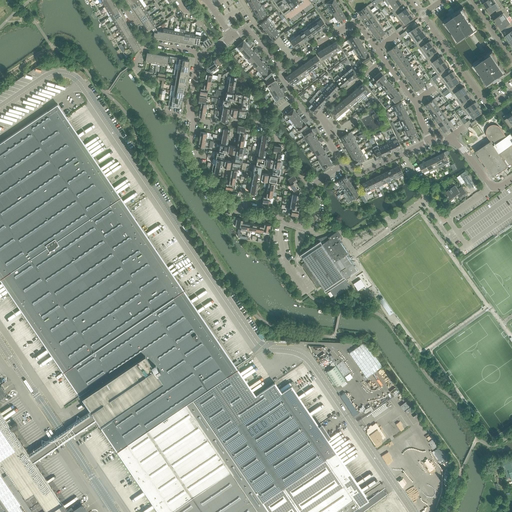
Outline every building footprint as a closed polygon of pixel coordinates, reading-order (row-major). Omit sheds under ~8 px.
[(135,0),(130,4),(133,8),(144,1),(142,0),(135,0)] [(290,0),(286,4),(289,8),(299,1),(297,0),(290,0)] [(391,4),(394,8),(391,10),(393,13),(399,10),(397,7),(402,3),(402,2),(403,1),(401,0),(395,0),(388,6),(391,4)] [(488,8),(487,9),(489,12),(490,12),(491,13),(491,12),(496,9),(499,12),(504,8),(498,0),(487,8),(488,8)] [(105,6),(107,11),(108,11),(116,6),(113,1),(105,6)] [(147,5),(144,1),(133,8),(136,13),(144,7),(147,5)] [(259,2),(251,6),(254,10),(261,6),(259,2)] [(329,8),(332,12),(340,8),(337,3),(329,8)] [(261,6),(254,10),(256,15),(264,10),(266,9),(263,5),(261,6)] [(368,5),(358,12),(362,17),(371,10),(368,5)] [(108,11),(110,16),(119,11),(116,6),(108,11)] [(136,13),(139,17),(147,12),(144,7),(136,13)] [(446,19),(443,21),(450,29),(451,29),(452,31),(451,32),(457,41),(463,37),(464,36),(464,35),(469,32),(469,33),(477,28),(470,19),(469,20),(468,17),(463,7),(455,13),(456,14),(451,17),(451,16),(448,17),(448,18),(447,18),(446,19)] [(332,12),(335,17),(342,12),(340,8),(332,12)] [(406,9),(401,12),(399,10),(393,13),(399,21),(410,13),(409,13),(410,12),(408,9),(407,9),(406,8),(406,9)] [(501,15),(495,19),(496,20),(495,21),(497,23),(498,23),(498,24),(509,16),(504,8),(499,12),(501,15)] [(264,10),(256,15),(259,19),(266,15),(264,10)] [(362,17),(365,21),(374,14),(371,10),(362,17)] [(110,16),(113,20),(122,15),(119,11),(110,16)] [(139,17),(142,22),(150,16),(147,12),(139,17)] [(336,23),(338,22),(345,17),(342,12),(335,17),(333,18),(336,23)] [(411,14),(410,13),(399,21),(402,19),(405,24),(413,18),(414,18),(413,17),(414,16),(411,14)] [(365,21),(368,26),(377,19),(374,14),(365,21)] [(113,20),(116,25),(124,20),(122,15),(113,20)] [(142,22),(145,26),(153,20),(150,16),(142,22)] [(499,25),(498,25),(500,28),(501,28),(502,29),(507,25),(510,28),(511,26),(511,19),(509,16),(498,24),(499,25)] [(263,28),(270,23),(272,21),(269,17),(260,24),(263,28)] [(320,17),(315,20),(322,29),(327,26),(320,17)] [(368,26),(371,30),(380,23),(377,19),(368,26)] [(116,25),(119,30),(127,25),(124,20),(116,25)] [(149,31),(157,25),(153,20),(145,26),(149,31)] [(315,20),(311,23),(313,25),(318,32),(322,29),(315,20)] [(263,28),(267,32),(274,27),(270,23),(263,28)] [(311,23),(306,26),(308,28),(313,36),(318,32),(313,25),(311,23)] [(371,30),(374,34),(384,28),(380,23),(371,30)] [(119,30),(121,34),(122,34),(130,29),(127,25),(119,30)] [(419,26),(408,33),(411,38),(422,30),(422,29),(420,26),(419,25),(418,26),(419,26)] [(306,26),(302,29),(304,32),(309,39),(313,36),(308,28),(306,26)] [(267,32),(270,36),(277,31),(274,27),(267,32)] [(158,31),(156,28),(153,30),(155,32),(154,37),(162,38),(163,32),(158,31)] [(377,39),(385,33),(382,29),(384,28),(374,34),(377,39)] [(122,34),(124,39),(133,34),(130,29),(122,34)] [(302,29),(298,33),(299,35),(305,42),(309,39),(304,32),(302,29)] [(422,30),(411,38),(415,43),(413,45),(415,47),(417,46),(422,42),(420,39),(426,35),(425,34),(426,33),(423,31),(422,30)] [(273,40),(280,35),(277,31),(270,36),(273,40)] [(124,39),(127,43),(127,44),(135,38),(133,34),(124,39)] [(299,35),(295,38),(300,45),(305,42),(299,35)] [(356,35),(349,39),(352,44),(359,40),(356,35)] [(127,44),(130,48),(138,43),(135,38),(127,44)] [(211,43),(207,38),(203,41),(200,41),(200,44),(201,44),(204,48),(211,43)] [(290,41),(296,48),(300,45),(295,38),(290,41)] [(352,44),(354,49),(362,44),(359,40),(352,44)] [(243,41),(237,47),(240,51),(247,45),(243,41)] [(341,49),(336,41),(331,44),(336,52),(341,49)] [(422,42),(417,46),(422,54),(433,46),(433,45),(432,41),(431,42),(430,41),(424,45),(422,42)] [(133,53),(141,48),(138,43),(130,48),(133,53)] [(331,44),(327,47),(331,55),(333,57),(337,54),(336,52),(331,44)] [(354,49),(357,53),(365,49),(362,44),(354,49)] [(247,45),(240,51),(244,55),(251,49),(247,45)] [(396,46),(388,51),(392,56),(400,50),(396,46)] [(433,46),(422,54),(428,61),(433,58),(431,55),(437,51),(436,50),(437,49),(434,46),(433,46)] [(327,47),(322,50),(327,58),(331,55),(327,47)] [(244,55),(242,57),(246,61),(254,53),(251,49),(244,55)] [(365,49),(357,53),(355,55),(358,59),(367,53),(365,49)] [(317,53),(322,60),(327,58),(322,50),(317,53)] [(392,56),(395,60),(403,54),(400,50),(392,56)] [(479,60),(472,64),(479,73),(480,72),(482,74),(481,75),(486,85),(489,82),(491,81),(494,79),(493,78),(497,75),(498,76),(506,71),(499,62),(498,63),(497,61),(498,60),(492,50),(485,55),(486,57),(480,60),(480,59),(479,60)] [(254,53),(246,61),(250,65),(251,63),(258,57),(254,53)] [(361,64),(370,58),(367,53),(358,59),(361,64)] [(395,60),(398,64),(406,59),(403,54),(395,60)] [(321,62),(316,55),(312,58),(317,66),(321,62)] [(218,56),(213,60),(214,62),(217,66),(222,62),(218,56)] [(433,58),(428,61),(433,69),(444,61),(444,60),(443,57),(442,57),(441,56),(435,60),(433,58)] [(258,57),(251,63),(255,67),(262,61),(258,57)] [(312,58),(307,62),(313,69),(317,66),(312,58)] [(398,64),(401,69),(409,63),(406,59),(398,64)] [(262,61),(255,67),(259,71),(265,65),(262,61)] [(437,75),(432,79),(433,81),(439,77),(444,73),(442,70),(448,66),(447,65),(448,64),(445,62),(444,61),(433,69),(437,75)] [(207,67),(206,73),(212,75),(213,72),(212,71),(218,67),(217,66),(214,62),(208,66),(207,67)] [(307,62),(303,65),(308,72),(313,69),(307,62)] [(401,69),(404,73),(412,68),(409,63),(401,69)] [(259,71),(256,73),(260,77),(261,76),(262,75),(269,69),(265,65),(259,71)] [(310,74),(308,72),(303,65),(299,68),(305,77),(310,74)] [(357,74),(351,67),(347,71),(354,79),(356,77),(355,76),(357,74)] [(299,68),(294,71),(301,80),(305,77),(299,68)] [(404,73),(407,78),(408,78),(415,72),(412,68),(404,73)] [(262,75),(261,76),(265,81),(266,79),(272,73),(269,69),(262,75)] [(294,71),(290,74),(297,84),(301,80),(294,71)] [(351,79),(352,80),(354,79),(347,71),(343,74),(349,81),(351,79)] [(380,72),(373,78),(377,82),(384,76),(380,72)] [(408,78),(411,82),(419,76),(415,72),(408,78)] [(444,73),(439,77),(445,85),(447,83),(447,82),(456,77),(455,76),(456,75),(454,72),(453,73),(452,72),(446,76),(444,73)] [(285,78),(291,85),(292,87),(297,84),(290,74),(285,78)] [(348,84),(347,83),(349,81),(343,74),(339,77),(346,85),(348,84)] [(227,80),(226,83),(228,83),(235,84),(236,77),(234,77),(230,76),(229,80),(227,80)] [(377,82),(380,86),(387,80),(384,76),(377,82)] [(411,82),(414,86),(422,81),(419,76),(411,82)] [(265,82),(268,86),(276,82),(273,77),(265,82)] [(335,81),(341,88),(343,86),(344,87),(346,85),(339,77),(335,81)] [(456,77),(447,82),(447,83),(451,87),(448,89),(450,92),(455,88),(453,86),(459,82),(458,80),(459,80),(457,77),(456,77)] [(380,86),(384,90),(391,84),(387,80),(380,86)] [(340,88),(332,81),(328,85),(335,91),(337,89),(338,90),(340,88)] [(417,91),(425,85),(422,81),(414,86),(417,91)] [(268,86),(266,88),(269,92),(279,86),(276,82),(268,86)] [(365,94),(366,96),(370,92),(363,84),(359,87),(365,94)] [(384,90),(387,94),(394,89),(391,84),(384,90)] [(334,94),(333,93),(335,91),(328,85),(325,89),(332,96),(334,94)] [(269,92),(272,97),(281,91),(279,86),(269,92)] [(359,87),(355,91),(360,98),(365,94),(359,87)] [(455,88),(450,92),(452,95),(456,100),(458,98),(467,92),(466,91),(467,91),(465,87),(464,88),(463,87),(457,91),(455,88)] [(330,97),(331,98),(332,96),(325,89),(321,92),(328,99),(330,97)] [(387,94),(391,98),(398,93),(394,89),(387,94)] [(321,92),(319,90),(315,94),(326,103),(327,101),(326,100),(328,99),(321,92)] [(280,100),(279,99),(284,96),(281,91),(272,97),(275,101),(273,102),(275,104),(280,100)] [(355,91),(351,94),(356,101),(360,98),(355,91)] [(458,98),(456,100),(461,107),(461,108),(466,104),(464,101),(470,97),(469,96),(470,95),(468,92),(467,93),(467,92),(458,98)] [(394,103),(401,97),(398,93),(391,98),(394,103)] [(312,97),(314,100),(321,106),(323,104),(324,105),(326,103),(315,94),(312,97)] [(351,94),(346,98),(352,104),(356,101),(351,94)] [(170,96),(169,101),(172,101),(171,106),(178,107),(179,103),(181,103),(182,98),(170,96)] [(346,98),(342,101),(348,108),(352,104),(346,98)] [(435,99),(425,105),(428,110),(436,104),(438,103),(435,99)] [(320,109),(319,108),(321,106),(314,100),(311,104),(318,111),(320,109)] [(349,110),(348,108),(342,101),(338,105),(345,113),(349,110)] [(401,102),(393,106),(396,111),(404,107),(401,102)] [(466,104),(461,108),(462,109),(467,115),(470,113),(469,113),(478,107),(477,107),(478,106),(476,103),(475,104),(474,102),(474,103),(469,107),(466,104)] [(316,112),(317,112),(318,111),(311,104),(307,107),(314,114),(316,112)] [(428,110),(432,114),(439,109),(436,104),(428,110)] [(40,443),(27,453),(34,462),(47,453),(97,420),(118,451),(237,370),(56,105),(0,142),(0,278),(63,371),(90,411),(40,444),(40,443)] [(338,105),(334,108),(341,117),(345,113),(338,105)] [(220,106),(220,109),(221,110),(221,113),(228,114),(228,113),(229,107),(222,106),(220,106)] [(396,111),(398,116),(406,112),(404,107),(396,111)] [(478,107),(469,113),(470,113),(473,118),(481,112),(481,113),(481,112),(481,111),(479,108),(478,108),(478,107)] [(330,112),(337,120),(341,117),(334,108),(330,112)] [(293,109),(286,114),(290,119),(297,113),(293,109)] [(432,114),(435,119),(443,113),(439,109),(432,114)] [(217,114),(217,115),(220,116),(220,120),(226,121),(227,121),(228,114),(221,113),(220,113),(218,112),(217,114)] [(398,116),(401,120),(408,117),(406,112),(398,116)] [(448,116),(444,112),(443,113),(435,119),(438,123),(446,117),(446,118),(448,116)] [(290,119),(293,123),(300,118),(297,113),(290,119)] [(408,117),(401,120),(398,121),(401,126),(403,125),(411,121),(408,117)] [(438,123),(441,127),(449,122),(446,118),(446,117),(438,123)] [(293,123),(296,127),(297,127),(303,122),(300,118),(293,123)] [(444,132),(454,125),(450,120),(449,122),(441,127),(444,132)] [(403,125),(405,130),(413,126),(411,121),(403,125)] [(298,133),(300,131),(300,132),(307,126),(303,122),(297,127),(296,127),(294,129),(298,133)] [(500,128),(499,126),(497,125),(494,125),(492,125),(489,126),(488,128),(486,130),(486,132),(486,135),(487,137),(490,141),(485,145),(484,144),(479,147),(480,148),(475,151),(479,157),(478,158),(481,163),(482,162),(485,166),(484,167),(487,171),(489,171),(492,177),(498,173),(498,174),(501,172),(501,171),(503,170),(503,171),(507,169),(506,168),(510,165),(511,166),(511,164),(511,145),(511,144),(511,137),(510,134),(506,137),(500,128)] [(405,130),(403,131),(406,136),(408,135),(416,131),(413,126),(405,130)] [(303,132),(301,133),(304,138),(313,132),(310,127),(303,132)] [(354,136),(352,131),(341,138),(343,142),(354,136)] [(408,135),(410,140),(418,136),(416,131),(408,135)] [(304,138),(303,138),(306,143),(308,141),(316,137),(313,132),(304,138)] [(259,134),(258,141),(267,142),(268,135),(259,134)] [(346,147),(356,141),(357,140),(354,136),(343,142),(346,147)] [(391,138),(392,141),(397,150),(399,149),(398,148),(401,147),(396,136),(395,136),(392,137),(391,138)] [(316,137),(308,141),(311,146),(319,141),(316,137)] [(258,141),(257,148),(260,148),(266,149),(267,142),(258,141)] [(311,146),(309,147),(312,152),(314,150),(321,146),(319,141),(311,146)] [(346,147),(349,151),(358,145),(356,141),(346,147)] [(394,150),(394,151),(397,150),(392,141),(388,143),(391,151),(394,150)] [(390,154),(389,152),(391,151),(388,143),(383,145),(387,155),(390,154)] [(349,151),(351,156),(361,150),(358,145),(349,151)] [(380,158),(380,157),(382,156),(378,148),(377,145),(372,148),(378,159),(380,158)] [(385,155),(385,156),(387,155),(383,145),(378,148),(382,156),(385,155)] [(237,146),(236,153),(243,154),(245,155),(246,148),(243,147),(237,146)] [(321,146),(314,150),(316,155),(324,150),(321,146)] [(324,150),(316,155),(319,160),(327,155),(324,150)] [(351,156),(354,160),(364,154),(361,150),(351,156)] [(444,152),(440,155),(445,165),(449,163),(446,156),(444,152)] [(364,160),(365,161),(367,159),(364,154),(354,160),(356,164),(364,160)] [(319,160),(318,161),(320,165),(330,160),(327,155),(319,160)] [(440,155),(435,157),(439,165),(440,167),(445,165),(440,155)] [(440,167),(438,165),(439,165),(435,157),(430,159),(435,170),(440,167)] [(214,158),(213,165),(221,166),(223,159),(214,158)] [(274,159),(273,166),(282,168),(283,161),(281,160),(274,159)] [(429,170),(430,172),(435,170),(430,159),(425,162),(429,170)] [(330,160),(320,165),(323,170),(325,169),(332,165),(330,160)] [(420,164),(424,172),(429,170),(425,162),(420,164)] [(213,165),(212,172),(214,172),(216,173),(220,174),(220,172),(221,166),(213,165)] [(403,175),(399,165),(396,167),(394,165),(392,165),(394,168),(395,167),(399,177),(403,175)] [(273,166),(272,173),(282,174),(283,168),(282,168),(273,166)] [(394,168),(392,169),(390,167),(388,167),(390,170),(391,169),(395,179),(399,177),(395,167),(394,168)] [(391,169),(390,170),(388,171),(386,168),(384,169),(386,172),(387,171),(391,181),(395,179),(391,169)] [(386,172),(384,173),(382,170),(380,171),(382,174),(383,173),(387,183),(391,181),(387,171),(386,172)] [(251,171),(250,178),(252,178),(259,179),(260,172),(253,171),(251,171)] [(465,171),(460,175),(467,184),(472,181),(465,171)] [(382,174),(379,175),(378,172),(376,173),(378,176),(379,175),(383,185),(387,183),(383,173),(382,174)] [(293,174),(287,178),(291,183),(295,181),(297,179),(293,174)] [(345,176),(337,182),(340,186),(348,180),(348,179),(346,177),(348,175),(347,174),(345,175),(345,176)] [(379,175),(378,176),(375,177),(374,174),(372,175),(374,178),(374,177),(379,187),(383,185),(379,175)] [(374,177),(374,178),(371,179),(370,176),(368,177),(369,180),(370,179),(375,189),(379,187),(374,177)] [(350,177),(348,179),(348,180),(340,186),(342,189),(351,183),(350,182),(349,180),(351,179),(350,177)] [(370,179),(369,180),(367,181),(366,178),(364,179),(365,182),(366,181),(371,191),(375,189),(370,179)] [(366,181),(365,182),(363,183),(362,180),(360,181),(362,184),(367,193),(371,191),(366,181)] [(291,183),(289,185),(293,190),(293,191),(292,193),(298,195),(299,192),(300,188),(295,181),(291,183)] [(352,181),(350,182),(351,183),(342,189),(345,193),(353,187),(353,186),(351,184),(354,183),(352,181)] [(225,186),(225,189),(234,191),(235,184),(229,183),(227,183),(226,182),(225,186)] [(268,182),(267,189),(273,190),(275,190),(276,188),(276,186),(276,185),(276,183),(268,182)] [(345,198),(347,197),(356,191),(355,190),(354,188),(356,186),(355,185),(353,186),(353,187),(345,193),(343,194),(345,198)] [(455,186),(445,194),(450,201),(458,195),(460,197),(467,193),(463,188),(459,191),(455,186)] [(345,198),(348,202),(359,195),(357,191),(359,190),(358,188),(355,190),(356,191),(347,197),(345,198)] [(263,199),(262,202),(272,204),(273,197),(272,197),(266,196),(264,196),(263,196),(263,199)] [(232,220),(231,224),(235,224),(235,225),(241,226),(242,222),(243,219),(236,218),(236,219),(232,218),(232,220)] [(241,229),(240,230),(241,230),(243,231),(244,231),(245,231),(247,231),(248,231),(248,230),(249,223),(242,222),(241,226),(241,229)] [(255,231),(255,233),(256,233),(257,233),(258,234),(260,234),(261,234),(262,234),(262,233),(262,232),(264,226),(263,226),(256,225),(255,231)] [(315,244),(299,254),(305,262),(301,264),(302,265),(304,268),(315,284),(316,286),(320,284),(323,288),(325,291),(329,289),(334,297),(350,286),(348,283),(345,278),(345,277),(346,278),(357,271),(358,270),(358,269),(357,268),(354,263),(352,264),(347,257),(348,256),(349,255),(349,254),(349,253),(340,240),(341,239),(341,238),(341,237),(342,236),(337,229),(327,235),(320,238),(315,240),(316,243),(315,244)] [(393,310),(383,294),(379,297),(389,312),(393,310)] [(362,343),(349,353),(366,377),(382,366),(366,344),(362,343)] [(350,372),(343,362),(337,366),(344,377),(350,372)] [(336,365),(326,372),(336,387),(346,380),(336,365)] [(361,511),(388,494),(385,488),(368,500),(290,386),(280,392),(273,383),(254,396),(237,370),(118,451),(159,511),(361,511)] [(0,511),(86,511),(81,503),(68,511),(34,463),(34,462),(27,453),(11,430),(12,429),(13,430),(16,427),(17,427),(17,426),(17,425),(16,424),(15,424),(15,423),(14,424),(10,426),(11,426),(10,427),(0,412),(0,398),(7,394),(1,384),(0,384),(0,511)] [(511,480),(511,479),(511,457),(501,461),(504,470),(505,470),(507,477),(510,476),(511,480)]
